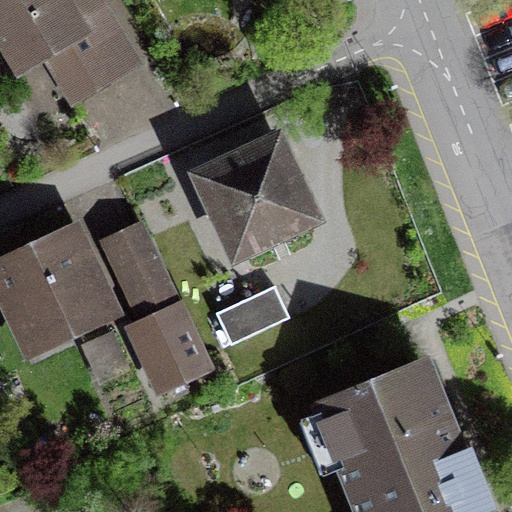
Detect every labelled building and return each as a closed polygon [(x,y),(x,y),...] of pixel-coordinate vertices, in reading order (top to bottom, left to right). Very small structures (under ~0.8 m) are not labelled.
[(0,0),(0,37),(20,70),(46,54),(74,101),(137,64),(98,0),(0,0)] [(275,143),(202,178),(236,251),(245,248),(250,258),(307,232),(302,221),(310,217),(275,143)] [(142,230),(106,246),(142,322),(130,328),(158,388),(206,366),(142,230)] [(70,239),(0,272),(33,342),(103,309),(70,239)] [(234,349),(289,323),(272,287),(217,313),(234,349)] [(423,366),(322,408),(363,511),(481,511),(478,511),(465,511),(445,459),(458,454),(423,366)]
